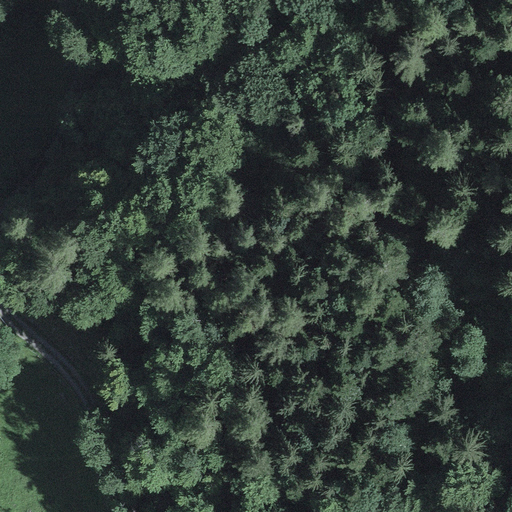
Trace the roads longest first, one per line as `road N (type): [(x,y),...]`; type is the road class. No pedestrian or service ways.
road 1 (track): [(0,296),(55,347),(123,511)]
road 2 (track): [(53,0),(75,91),(0,220)]
